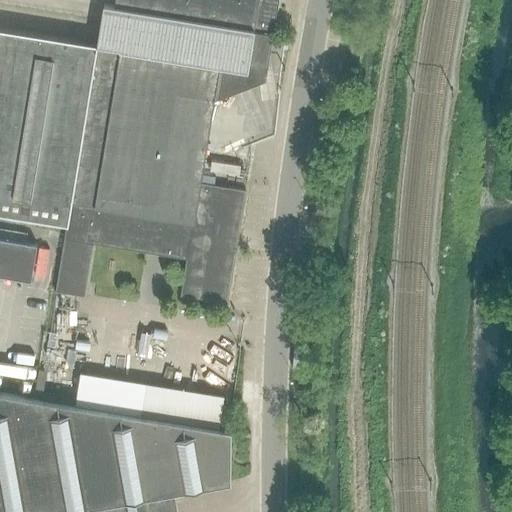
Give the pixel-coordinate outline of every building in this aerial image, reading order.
[(115,0),(114,5),(114,7),(254,29),(272,32),(275,8),(276,0),(115,0)] [(63,245),(55,291),(81,295),(91,240),(186,256),(180,294),(227,302),(245,190),(200,182),(215,92),(256,76),(250,61),(249,61),(254,29),(114,7),(104,5),(97,43),(67,223),(66,229),(63,245)] [(0,211),(67,223),(97,43),(0,27),(0,211)] [(0,274),(30,280),(37,243),(0,236),(0,274)] [(231,430),(210,426),(33,397),(0,391),(0,511),(56,511),(159,494),(165,493),(174,491),(230,481),(231,430)] [(56,511),(178,511),(174,491),(165,493),(159,494),(56,511)]
